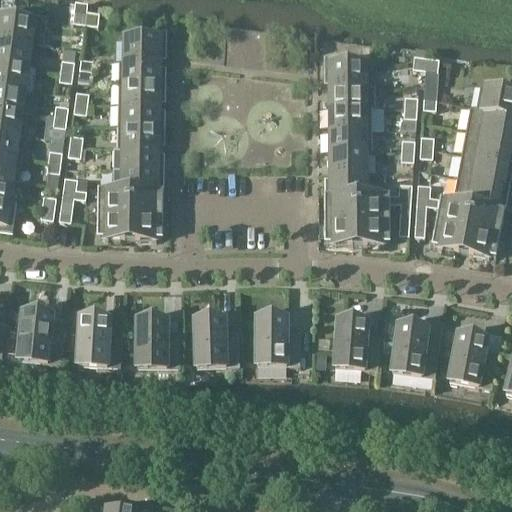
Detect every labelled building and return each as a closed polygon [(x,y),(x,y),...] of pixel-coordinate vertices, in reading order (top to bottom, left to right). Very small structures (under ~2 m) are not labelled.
[(0,45),(31,49),(34,26),(17,24),(18,17),(0,14),(0,45)] [(74,17),(73,29),(85,31),(87,19),(74,17)] [(99,20),(87,19),(85,31),(98,32),(99,20)] [(119,66),(159,67),(159,57),(165,58),(166,37),(142,36),(142,43),(125,43),(125,66),(119,66)] [(0,68),(28,72),(31,49),(0,45),(0,68)] [(331,92),(371,92),(371,68),(348,68),(348,61),(324,61),(325,82),(331,82),(331,92)] [(412,75),(425,76),(426,64),(414,62),(412,75)] [(426,64),(425,76),(437,78),(439,66),(426,64)] [(79,75),(92,77),(93,66),(80,65),(79,75)] [(60,76),(73,78),(74,68),(61,66),(60,76)] [(119,66),(118,88),(165,89),(165,77),(159,77),(159,67),(119,66)] [(0,91),(25,95),(25,96),(33,97),(36,73),(28,72),(0,68),(0,91)] [(71,89),(73,78),(60,76),(59,87),(71,89)] [(164,101),(165,89),(118,88),(118,110),(158,110),(159,101),(164,101)] [(470,111),(470,112),(511,120),(511,88),(504,88),(503,94),(480,90),(476,113),(470,111)] [(25,96),(25,95),(0,91),(0,114),(27,118),(28,117),(22,116),(25,96)] [(371,93),(371,92),(331,92),(331,114),(371,113),(375,113),(375,93),(371,93)] [(76,98),(75,108),(87,110),(89,99),(76,98)] [(404,113),(417,114),(417,103),(405,102),(404,113)] [(436,105),(423,104),(423,115),(435,116),(436,105)] [(75,108),(73,119),(86,120),(87,110),(75,108)] [(118,110),(117,131),(164,132),(164,120),(158,120),(158,110),(118,110)] [(55,111),(54,122),(67,123),(68,113),(55,111)] [(511,120),(470,112),(466,136),(511,144),(511,120)] [(331,114),(331,135),(371,135),(371,120),(371,114),(375,113),(371,113),(331,114)] [(415,134),(417,114),(404,113),(403,123),(400,127),(399,134),(415,134)] [(0,137),(24,141),(27,118),(0,114),(0,137)] [(67,123),(54,122),(53,132),(65,134),(67,123)] [(117,131),(117,153),(158,154),(158,144),(164,144),(164,132),(117,131)] [(331,135),(331,157),(371,157),(371,135),(331,135)] [(511,159),(511,144),(466,136),(461,160),(507,168),(509,159),(511,159)] [(0,160),(16,162),(18,141),(24,141),(0,137),(0,160)] [(83,143),(70,141),(69,151),(81,153),(83,143)] [(420,153),(433,154),(434,143),(421,142),(420,153)] [(402,145),(401,156),(414,157),(415,146),(402,145)] [(80,164),(81,153),(69,151),(67,162),(80,164)] [(157,163),(158,154),(117,153),(117,154),(113,154),(113,174),(157,175),(157,176),(163,176),(163,163),(157,163)] [(432,164),(433,154),(420,153),(419,163),(432,164)] [(49,156),(48,167),(61,169),(62,158),(49,156)] [(400,167),(413,167),(414,157),(401,156),(400,167)] [(331,157),(331,178),(365,178),(365,158),(371,158),(371,157),(331,157)] [(16,162),(0,160),(0,183),(12,185),(12,186),(18,187),(22,162),(16,161),(16,162)] [(461,160),(457,183),(508,193),(511,178),(505,177),(507,168),(461,160)] [(48,167),(46,177),(59,179),(61,169),(48,167)] [(112,195),(112,196),(157,196),(157,176),(157,175),(113,174),(112,195)] [(325,188),(325,201),(366,201),(365,178),(331,178),(331,188),(325,188)] [(0,183),(0,206),(9,208),(12,185),(0,183)] [(64,183),(63,194),(76,195),(77,185),(64,183)] [(506,207),(508,193),(457,183),(452,207),(504,216),(504,215),(498,214),(500,206),(506,207)] [(412,190),(399,189),(398,201),(411,201),(412,190)] [(430,191),(418,190),(417,201),(430,203),(430,191)] [(86,197),(76,195),(76,196),(63,194),(59,226),(70,228),(74,204),(85,205),(86,197)] [(157,196),(112,196),(112,195),(99,195),(98,242),(104,243),(104,245),(156,246),(156,243),(162,243),(162,196),(157,196)] [(42,213),(54,215),(56,203),(43,201),(42,213)] [(398,201),(366,201),(325,201),(325,248),(332,248),(332,250),(366,250),(366,255),(378,255),(378,250),(383,250),(383,248),(389,248),(389,209),(401,209),(399,241),(408,241),(411,201),(398,201)] [(439,204),(430,203),(417,201),(414,242),(424,242),(426,211),(437,213),(439,204)] [(452,207),(453,206),(441,204),(433,250),(439,252),(438,254),(489,263),(489,261),(495,262),(504,216),(452,207)] [(9,211),(9,208),(0,206),(0,236),(11,238),(15,212),(9,211)] [(53,226),(54,215),(42,213),(40,224),(53,226)] [(18,366),(61,371),(64,335),(51,333),(53,320),(23,317),(18,366)] [(78,372),(120,374),(122,338),(109,337),(110,324),(80,322),(78,372)] [(287,323),(257,322),(257,372),(300,372),(300,336),(287,336),(287,323)] [(195,325),(197,374),(239,373),(238,337),(225,337),(225,324),(195,325)] [(339,324),(335,374),(378,377),(380,341),(367,340),(368,327),(339,324)] [(167,325),(138,325),(137,374),(180,375),(180,339),(167,339),(167,325)] [(399,330),(393,368),(392,379),(435,385),(437,367),(439,354),(439,349),(426,347),(428,334),(399,330)] [(458,338),(449,387),(492,395),(498,360),(485,357),(488,344),(458,338)] [(447,355),(439,354),(437,367),(446,368),(447,355)] [(324,359),(316,358),(314,373),(323,374),(324,359)]
